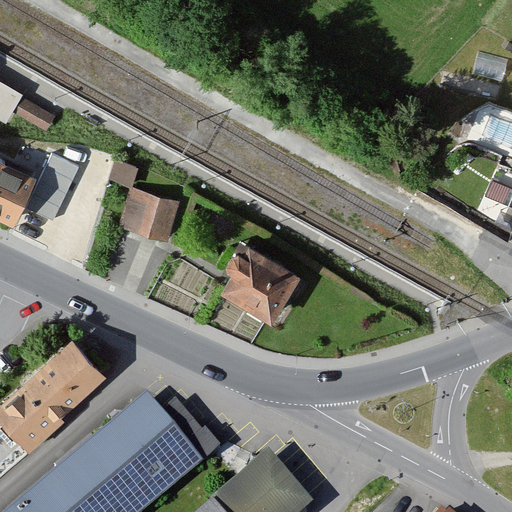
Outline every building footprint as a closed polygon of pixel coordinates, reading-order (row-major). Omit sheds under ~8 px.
[(22,90),(0,77),(0,116),(5,120),(22,90)] [(110,177),(134,180),(138,159),(114,155),(110,177)] [(0,221),(14,228),(35,181),(0,163),(0,221)] [(119,225),(168,240),(180,203),(131,188),(119,225)] [(85,214),(51,200),(40,226),(75,240),(85,214)] [(220,294),(271,325),(299,278),(248,249),(242,258),(238,257),(232,257),(225,269),(226,275),(230,278),(220,294)] [(103,369),(73,335),(0,399),(0,414),(29,447),(68,412),(62,406),(103,369)] [(144,511),(203,463),(149,399),(13,511),(144,511)] [(271,459),(207,511),(311,511),(314,510),(271,459)]
